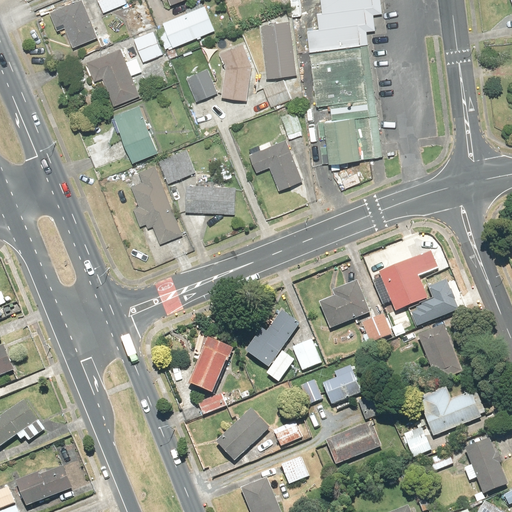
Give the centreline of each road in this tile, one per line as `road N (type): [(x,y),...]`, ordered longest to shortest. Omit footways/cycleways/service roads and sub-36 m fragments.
road 1 (tertiary): [(113,317),(450,189)]
road 2 (primary): [(113,317),(193,511)]
road 3 (primary): [(134,511),(63,333)]
road 4 (tertiary): [(475,180),(450,0)]
road 5 (residential): [(450,189),(511,339)]
road 6 (primary): [(0,49),(61,193)]
road 7 (primary): [(63,333),(13,208)]
road 8 (primary): [(61,193),(113,317)]
